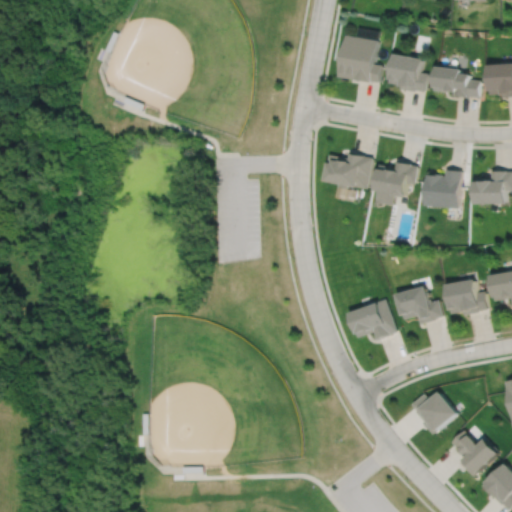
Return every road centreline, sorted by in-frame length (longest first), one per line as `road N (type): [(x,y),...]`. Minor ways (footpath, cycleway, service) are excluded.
road 1 (residential): [(456,511),(371,416),(313,293),(300,227),(299,144),(321,13)]
road 2 (residential): [(305,105),(448,131),(511,132)]
road 3 (residential): [(511,341),(417,363),(357,393)]
